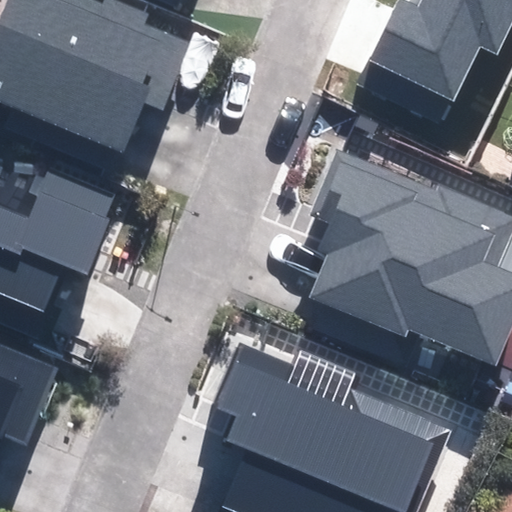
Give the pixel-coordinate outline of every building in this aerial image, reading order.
[(0,100),(121,148),(140,100),(161,108),(188,42),(143,24),(147,13),(114,0),(105,0),(104,5),(89,0),(10,0),(0,26),(0,100)] [(401,0),(398,0),(358,84),(442,125),(480,46),(495,53),(511,16),(511,0),(424,0),(420,9),(401,0)] [(511,224),(338,152),(313,212),(332,220),(319,249),(331,254),(313,297),(406,336),(410,327),(498,364),(511,330),(511,275),(493,267),(511,224)] [(0,292),(45,311),(64,263),(86,272),(116,199),(40,168),(20,218),(0,209),(0,292)] [(246,447),(222,503),(243,511),(418,511),(452,431),(246,345),(220,408),(237,415),(227,439),(246,447)] [(0,432),(26,443),(56,369),(0,346),(0,432)]
